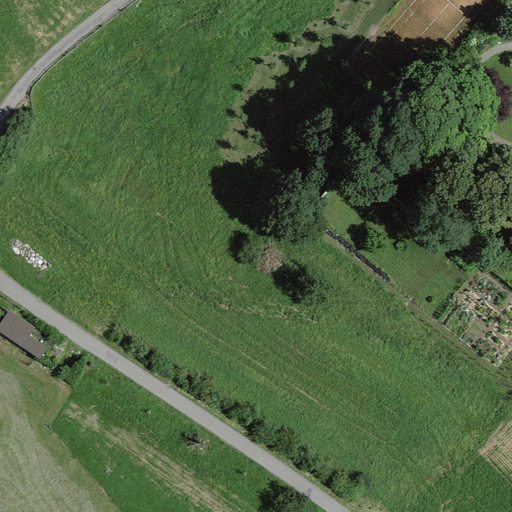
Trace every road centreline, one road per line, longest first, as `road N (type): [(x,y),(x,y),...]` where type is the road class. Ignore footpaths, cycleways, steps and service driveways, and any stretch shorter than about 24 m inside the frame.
road 1 (unclassified): [(338,511),(0,281)]
road 2 (residential): [(124,0),(45,61),(0,118)]
